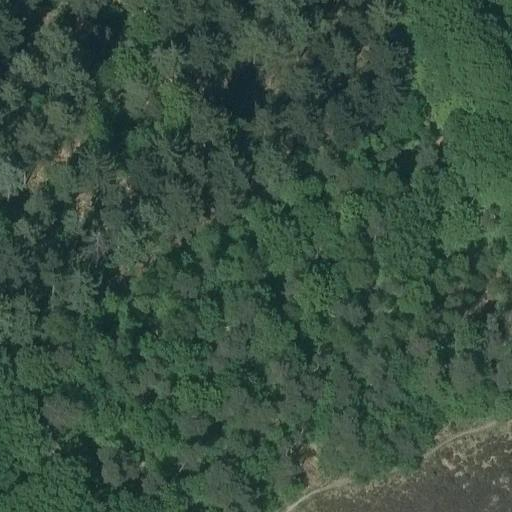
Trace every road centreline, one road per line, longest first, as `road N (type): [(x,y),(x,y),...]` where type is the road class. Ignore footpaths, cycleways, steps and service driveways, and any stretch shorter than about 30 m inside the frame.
road 1 (track): [(0,374),(457,85)]
road 2 (track): [(511,191),(412,0)]
road 3 (track): [(100,511),(0,380)]
